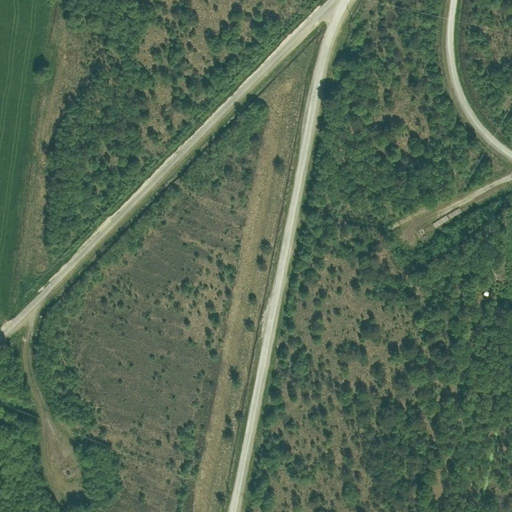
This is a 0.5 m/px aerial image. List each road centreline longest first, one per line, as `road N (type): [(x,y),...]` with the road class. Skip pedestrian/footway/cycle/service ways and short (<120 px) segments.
road 1 (unclassified): [(344,0),(316,82),(233,511)]
road 2 (unclassified): [(338,0),(0,336)]
road 3 (track): [(44,294),(26,354),(62,462)]
road 4 (track): [(458,0),(452,46),(461,86),(511,152)]
